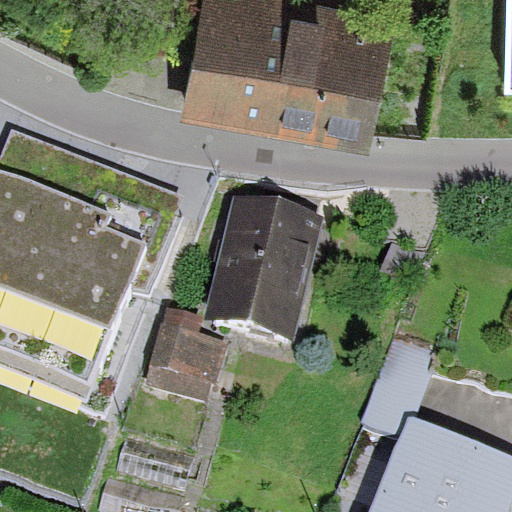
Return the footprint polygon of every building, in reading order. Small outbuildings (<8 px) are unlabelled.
[(373,14),(301,0),(199,0),(183,86),(353,119),(373,14)] [(0,342),(98,378),(158,214),(10,160),(0,187),(0,342)] [(310,230),(234,211),(206,322),(283,340),(310,230)] [(197,412),(216,353),(164,336),(145,395),(197,412)] [(508,511),(511,504),(511,456),(408,415),(369,511),(508,511)]
